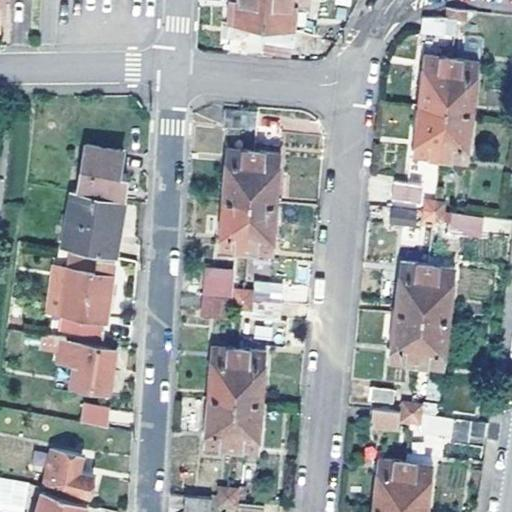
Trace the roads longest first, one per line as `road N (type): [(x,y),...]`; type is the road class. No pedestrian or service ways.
road 1 (residential): [(319,511),(348,114),(341,72)]
road 2 (residential): [(147,511),(173,72)]
road 3 (residential): [(0,70),(173,72)]
road 4 (residential): [(173,72),(302,83),(341,72)]
